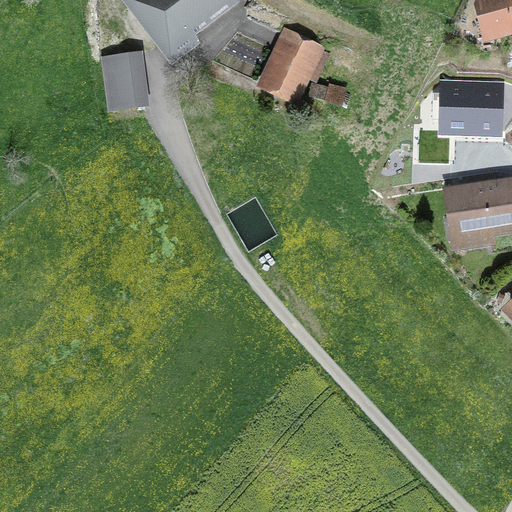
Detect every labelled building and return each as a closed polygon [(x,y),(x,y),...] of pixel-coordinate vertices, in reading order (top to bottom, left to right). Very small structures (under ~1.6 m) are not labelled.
[(142,0),(132,8),(162,48),(225,0),(142,0)] [(511,0),(479,0),(477,6),(486,40),(511,33),(511,0)] [(296,99),(319,49),(287,33),(264,83),(296,99)] [(112,107),(144,103),(138,57),(106,61),(112,107)] [(499,89),(445,89),(445,131),(420,131),(420,166),(452,166),(452,133),(499,133),(499,89)] [(460,236),(491,231),(494,255),(511,251),(511,185),(453,194),(460,236)]
